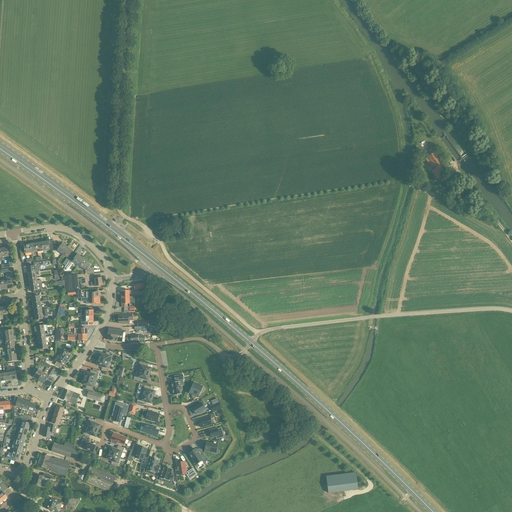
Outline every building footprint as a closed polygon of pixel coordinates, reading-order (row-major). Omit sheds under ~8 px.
[(434,167),(435,166),(437,168),(434,170),(438,175),(444,171),(438,164),(441,162),(435,152),(434,153),(432,149),(426,154),(428,157),(434,167)] [(456,182),(460,179),(456,173),(452,176),(456,182)] [(53,251),(52,246),(49,246),(48,241),(42,242),(43,251),(50,250),(50,251),(53,251)] [(56,243),(52,244),(52,246),(53,251),(56,250),(62,254),(67,247),(62,244),(60,246),(56,243)] [(73,251),(67,247),(62,254),(68,258),(73,251)] [(83,258),(80,255),(79,255),(80,254),(78,253),(78,254),(77,254),(72,261),(78,265),(83,258)] [(91,264),(87,262),(88,261),(83,258),(78,265),(83,268),(85,269),(88,268),(91,264)] [(70,259),(69,261),(66,265),(64,267),(67,269),(72,261),(70,259)] [(27,267),(28,273),(38,272),(40,271),(39,268),(38,269),(38,265),(44,264),(43,262),(33,263),(34,266),(27,267)] [(65,291),(78,290),(80,290),(82,289),(81,283),(85,283),(85,279),(78,280),(77,275),(70,276),(65,276),(65,291)] [(129,297),(121,297),(121,304),(122,304),(122,307),(127,307),(127,304),(129,304),(129,300),(131,300),(131,297),(129,297)] [(41,308),(41,305),(43,304),(43,305),(49,304),(49,301),(48,301),(40,302),(33,303),(33,309),(41,308)] [(2,315),(1,316),(1,319),(3,319),(3,315),(8,315),(8,319),(11,318),(10,311),(7,312),(7,307),(0,308),(2,315)] [(128,315),(119,315),(119,323),(128,322),(128,318),(132,318),(132,314),(128,314),(128,315)] [(109,328),(108,336),(122,338),(124,330),(109,328)] [(2,330),(3,333),(4,333),(5,337),(14,336),(13,330),(8,331),(8,329),(2,330)] [(60,356),(68,360),(71,355),(69,354),(71,350),(66,347),(60,356)] [(99,357),(98,359),(110,363),(113,354),(106,352),(106,353),(106,355),(99,353),(98,357),(99,357)] [(65,365),(68,360),(60,356),(55,365),(60,368),(63,364),(65,365)] [(110,363),(98,359),(98,362),(97,362),(96,365),(102,367),(102,369),(101,370),(108,371),(110,363)] [(140,362),(137,371),(149,374),(150,372),(151,372),(152,369),(147,367),(148,364),(140,362)] [(34,377),(39,380),(44,373),(38,369),(34,377)] [(85,376),(84,378),(96,382),(99,372),(90,370),(90,374),(85,372),(84,376),(85,376)] [(149,374),(137,371),(136,376),(134,376),(133,380),(141,382),(141,381),(142,378),(148,380),(149,377),(148,377),(149,374)] [(44,383),(48,375),(44,373),(39,380),(44,383)] [(48,375),(44,383),(50,386),(54,379),(48,375)] [(181,390),(182,390),(181,385),(180,385),(179,381),(179,382),(179,380),(184,379),(183,375),(174,376),(175,381),(176,381),(176,382),(171,383),(173,396),(181,394),(181,390)] [(96,382),(84,378),(83,381),(82,380),(82,384),(86,385),(86,388),(85,388),(94,391),(96,382)] [(198,397),(201,392),(203,388),(193,383),(191,387),(189,393),(192,394),(192,395),(191,396),(192,397),(194,400),(194,399),(195,398),(196,397),(197,397),(198,397)] [(143,385),(140,394),(152,397),(153,395),(154,395),(155,392),(150,390),(151,387),(143,385)] [(65,401),(67,402),(76,405),(80,395),(65,389),(61,399),(65,401)] [(87,397),(95,400),(94,401),(99,402),(99,401),(104,402),(105,396),(98,394),(97,395),(90,393),(91,392),(88,391),(87,397)] [(152,397),(140,394),(139,399),(138,399),(137,404),(144,406),(144,405),(145,402),(152,403),(153,400),(152,400),(152,397)] [(17,402),(13,401),(14,407),(16,408),(16,409),(18,409),(19,409),(21,410),(22,408),(24,401),(18,399),(17,402)] [(213,405),(210,406),(213,412),(219,409),(221,408),(217,399),(215,400),(212,401),(213,405)] [(28,410),(30,403),(24,401),(22,408),(28,410)] [(204,405),(202,401),(199,403),(200,404),(192,409),(195,415),(199,413),(199,414),(203,412),(202,411),(205,409),(203,406),(204,405)] [(30,403),(28,410),(34,412),(36,404),(30,403)] [(114,417),(113,420),(120,422),(121,419),(122,415),(126,416),(128,407),(124,406),(124,405),(118,403),(116,409),(115,408),(113,415),(114,416),(114,417)] [(62,414),(63,415),(64,412),(63,411),(64,409),(56,406),(55,412),(62,414)] [(159,414),(148,411),(146,419),(157,422),(159,414)] [(215,417),(214,413),(209,415),(210,416),(198,420),(201,428),(212,424),(210,418),(215,417)] [(21,421),(23,421),(21,427),(28,430),(30,424),(27,423),(28,420),(25,419),(22,418),(21,421)] [(89,418),(86,427),(98,431),(99,429),(101,426),(94,423),(95,421),(95,420),(89,418)] [(45,427),(43,436),(50,437),(51,432),(56,433),(57,426),(49,424),(49,427),(45,427)] [(145,425),(144,427),(146,427),(144,432),(148,433),(147,434),(157,438),(157,437),(159,431),(155,430),(156,428),(145,424),(144,425),(145,425)] [(19,433),(26,436),(28,430),(21,427),(19,433)] [(98,431),(86,427),(88,428),(86,433),(84,432),(83,435),(89,437),(90,434),(96,437),(98,434),(97,433),(98,431)] [(217,428),(209,430),(211,438),(216,437),(216,439),(224,437),(221,428),(217,429),(217,428)] [(17,439),(25,441),(26,436),(19,433),(17,439)] [(117,442),(124,445),(126,438),(113,433),(111,440),(112,440),(111,443),(116,445),(117,442)] [(89,441),(83,438),(81,444),(84,445),(83,449),(93,452),(94,450),(95,450),(96,447),(88,444),(89,441)] [(15,445),(23,447),(25,441),(17,439),(15,445)] [(74,449),(72,448),(68,447),(54,442),(51,451),(77,460),(80,451),(76,449),(74,449)] [(204,451),(216,453),(217,445),(206,443),(204,451)] [(12,448),(11,450),(21,453),(23,447),(15,445),(14,449),(12,448)] [(110,451),(109,453),(121,458),(124,449),(118,446),(118,447),(117,450),(110,447),(109,451),(110,451)] [(144,457),(146,449),(138,446),(135,457),(142,460),(141,463),(144,464),(147,458),(144,457)] [(21,453),(11,450),(10,450),(8,456),(7,455),(6,458),(14,461),(15,458),(19,459),(21,453)] [(193,461),(195,465),(202,460),(202,461),(203,461),(203,462),(204,462),(205,462),(209,460),(210,461),(203,453),(199,455),(196,450),(194,452),(194,451),(189,454),(191,456),(190,456),(191,458),(192,457),(193,459),(194,459),(195,460),(193,461)] [(121,458),(109,453),(108,456),(107,455),(106,459),(112,461),(111,463),(111,464),(117,466),(121,458)] [(41,454),(38,465),(43,467),(51,470),(50,471),(66,476),(70,463),(55,457),(54,459),(41,454)] [(146,473),(150,474),(151,472),(155,473),(155,472),(158,473),(160,466),(157,465),(159,460),(151,458),(146,470),(147,470),(146,473)] [(177,463),(178,475),(186,474),(184,462),(177,463)] [(90,466),(84,482),(110,492),(116,476),(90,466)] [(160,470),(159,473),(161,473),(160,478),(159,480),(164,482),(171,484),(171,483),(172,481),(174,474),(171,473),(172,469),(164,466),(162,471),(160,470)] [(193,469),(188,472),(189,474),(187,475),(190,479),(196,475),(193,469)] [(32,484),(33,484),(33,485),(34,486),(35,487),(36,486),(36,485),(41,487),(44,477),(51,479),(52,476),(43,473),(42,476),(37,475),(35,480),(34,480),(32,484)] [(326,477),(328,493),(358,489),(356,473),(326,477)] [(66,507),(73,507),(73,497),(65,497),(65,503),(51,498),(47,509),(55,511),(59,511),(60,509),(66,509),(66,507)]
